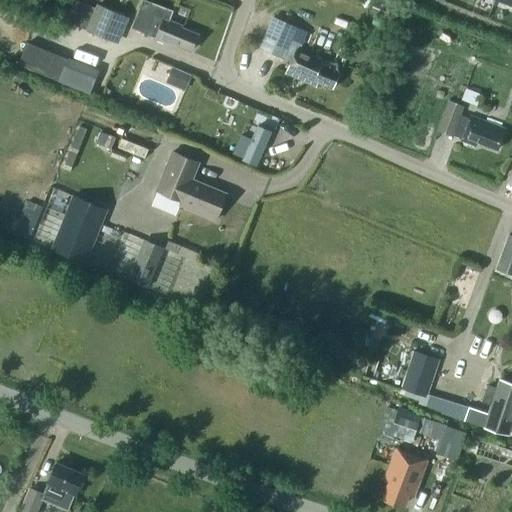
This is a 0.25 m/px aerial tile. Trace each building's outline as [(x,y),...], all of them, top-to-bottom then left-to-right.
[(72,24),(81,3),(75,0),(66,0),(58,18),(72,24)] [(167,40),(191,50),(197,34),(181,28),(182,26),(168,20),(172,11),(145,0),(142,0),(132,27),(155,36),(155,38),(166,42),(167,40)] [(119,43),(130,17),(97,3),(86,30),(119,43)] [(283,57),(292,60),(288,68),(307,77),(305,81),(316,86),(318,81),(333,88),(340,72),(322,65),(324,61),(288,45),(296,27),(274,17),(260,48),(283,58),(283,57)] [(58,80),(67,58),(27,41),(18,64),(58,80)] [(168,67),(165,81),(184,86),(187,71),(168,67)] [(452,129),(461,106),(447,100),(436,129),(436,131),(450,136),(452,129)] [(503,129),(469,117),(468,119),(459,116),(454,129),(452,135),(461,138),(460,141),(474,146),(475,142),(496,150),(503,129)] [(115,137),(100,131),(96,143),(110,148),(115,137)] [(122,137),(118,146),(145,157),(148,149),(122,137)] [(197,161),(171,151),(155,189),(180,199),(178,204),(214,219),(225,192),(190,178),(197,161)] [(87,262),(102,224),(107,209),(72,195),(52,249),(87,262)] [(511,234),(509,234),(496,269),(511,274),(511,234)] [(149,284),(164,246),(144,238),(129,276),(149,284)] [(181,244),(168,239),(165,248),(177,252),(181,244)] [(428,397),(440,359),(414,351),(402,389),(428,397)] [(497,388),(489,386),(484,401),(492,403),(489,413),(470,406),(465,418),(481,424),(480,425),(509,434),(511,424),(511,382),(500,379),(497,388)] [(398,408),(389,434),(412,442),(420,415),(404,410),(400,408),(398,408)] [(448,425),(438,453),(457,460),(467,432),(448,425)] [(511,465),(511,449),(481,439),(476,454),(511,465)] [(384,478),(391,481),(385,498),(403,505),(408,492),(415,494),(428,459),(396,447),(384,478)] [(30,487),(20,510),(25,511),(36,511),(42,498),(67,509),(74,493),(75,494),(84,474),(56,462),(43,493),(30,487)]
